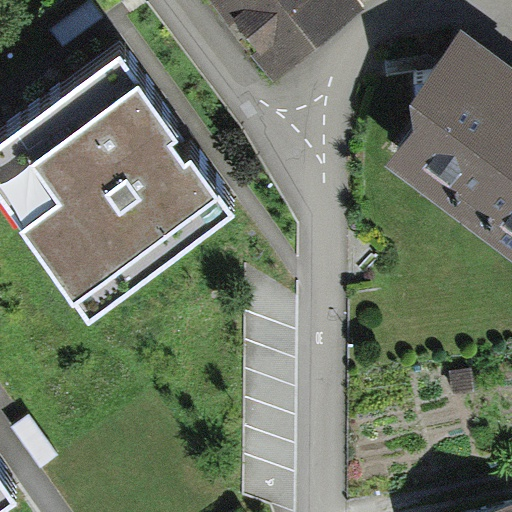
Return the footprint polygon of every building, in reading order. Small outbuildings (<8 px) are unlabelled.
[(222,0),(274,66),(357,0),(222,0)] [(387,155),(511,249),(511,55),(464,19),(410,91),(424,107),(387,155)] [(0,126),(0,176),(91,304),(235,202),(120,41),(0,126)] [(0,486),(19,473),(0,446),(0,486)] [(511,511),(511,502),(469,511),(511,511)]
